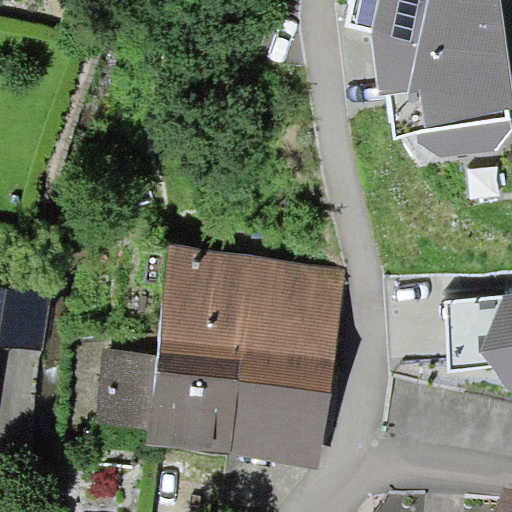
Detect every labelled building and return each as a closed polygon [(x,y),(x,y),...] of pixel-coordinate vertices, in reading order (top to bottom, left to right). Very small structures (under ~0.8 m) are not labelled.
[(353,0),(348,25),(373,29),(381,89),(387,89),(394,138),(420,134),(420,143),(443,159),(498,151),(511,132),(511,113),(511,106),(511,62),(502,0),(353,0)] [(158,356),(156,371),(330,393),(344,275),(171,242),(158,356)] [(50,292),(0,284),(0,344),(41,350),(50,292)] [(492,367),(508,392),(511,391),(511,292),(505,293),(503,296),(481,351),(492,367)] [(481,351),(503,296),(448,300),(451,371),(492,367),(481,351)] [(156,371),(158,356),(104,349),(97,422),(150,429),(156,371)] [(321,470),(330,393),(156,371),(150,429),(148,443),(321,470)] [(511,511),(511,489),(503,487),(495,511),(511,511)]
